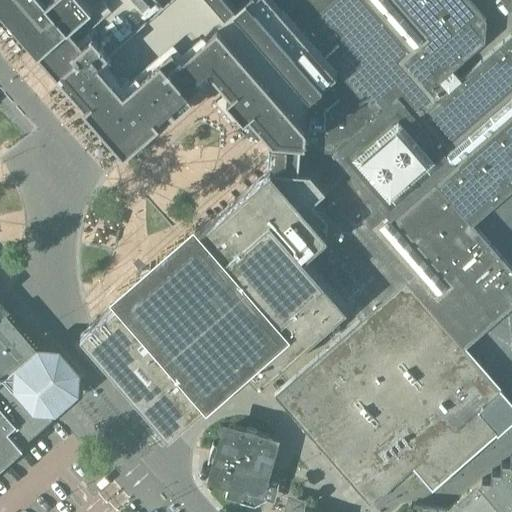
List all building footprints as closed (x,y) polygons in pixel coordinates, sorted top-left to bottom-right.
[(0,0),(39,43),(56,64),(57,64),(58,65),(75,85),(97,111),(100,108),(109,119),(112,122),(114,123),(116,124),(118,125),(120,126),(122,126),(124,127),(126,127),(128,127),(131,127),(133,127),(135,126),(137,125),(139,125),(141,124),(144,121),(149,126),(212,67),(273,138),(276,138),(275,154),(275,165),(309,167),(316,175),(333,161),(310,136),(307,110),(307,96),(337,69),(301,29),(274,0),(242,0),(237,5),(232,0),(0,0)] [(375,24),(354,0),(274,0),(301,29),(337,69),(307,96),(307,110),(310,136),(333,161),(377,123),(371,107),(359,94),(371,83),(375,24)] [(511,0),(389,0),(423,38),(400,58),(397,95),(407,107),(418,119),(457,121),(482,100),(503,82),(511,73),(511,0)] [(410,198),(407,239),(436,272),(456,295),(484,327),(485,326),(511,302),(511,269),(511,268),(500,256),(481,234),(472,223),(494,204),(511,188),(511,108),(497,122),(476,139),(456,157),(454,159),(432,178),(410,198)] [(331,296),(337,291),(303,253),(325,234),(326,215),(327,210),(323,205),(314,195),(341,171),(333,161),(316,175),(309,167),(275,165),(270,165),(194,231),(197,235),(153,273),(152,273),(151,272),(149,272),(147,272),(145,273),(144,273),(143,274),(143,275),(143,276),(142,277),(142,279),(142,280),(143,281),(144,282),(128,296),(124,292),(81,330),(169,430),(212,392),(208,388),(241,359),(259,379),(341,307),(331,296)] [(360,318),(273,394),(370,504),(413,466),(432,487),(505,423),(511,417),(511,400),(484,368),(463,344),(406,278),(387,256),(368,234),(369,226),(371,197),(371,193),(369,190),(353,172),(341,171),(314,195),(323,205),(327,210),(326,215),(325,234),(303,253),(337,291),(341,296),(360,318)] [(0,465),(23,445),(21,443),(52,415),(52,407),(74,388),(75,370),(57,350),(39,349),(7,313),(10,311),(0,299),(0,465)] [(215,446),(211,461),(212,463),(211,468),(215,469),(214,474),(219,475),(218,479),(227,482),(227,483),(230,483),(226,497),(256,506),(254,511),(291,511),(294,506),(311,510),(316,492),(279,481),(286,455),(273,452),(274,446),(271,445),(272,440),(268,439),(269,434),(246,428),(233,424),(232,428),(228,427),(226,432),(222,431),(217,445),(215,446)] [(511,511),(511,453),(511,462),(502,462),(501,471),(492,470),(491,479),(482,479),(449,507),(413,505),(412,511),(511,511)] [(102,490),(114,480),(108,474),(97,485),(102,490)]
